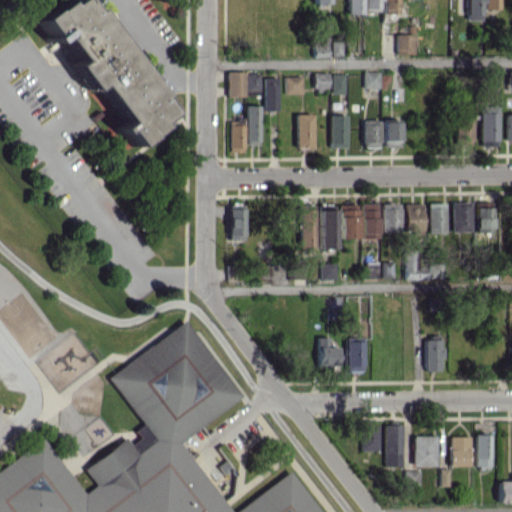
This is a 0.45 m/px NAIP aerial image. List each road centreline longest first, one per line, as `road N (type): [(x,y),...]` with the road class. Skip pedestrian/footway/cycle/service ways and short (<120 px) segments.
road 1 (residential): [(206,0),(209,290),(373,511)]
road 2 (residential): [(207,179),(511,172)]
road 3 (residential): [(290,402),(511,398)]
